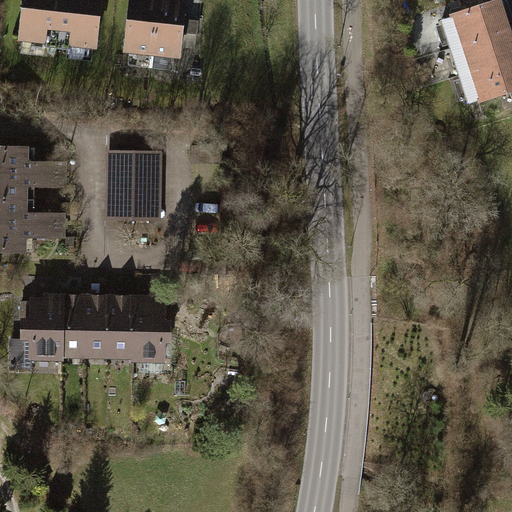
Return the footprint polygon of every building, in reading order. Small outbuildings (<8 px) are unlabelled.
[(28,0),(23,61),(107,69),(113,0),(28,0)] [(138,0),(131,72),(161,74),(167,0),(138,0)] [(167,0),(161,74),(192,77),(195,39),(199,2),(171,0),(167,0)] [(511,24),(505,3),(443,22),(470,114),(511,100),(511,24)] [(0,151),(0,184),(39,185),(39,152),(0,151)] [(169,163),(110,162),(109,230),(168,231),(169,163)] [(0,184),(0,217),(38,218),(39,185),(0,184)] [(92,187),(91,220),(108,220),(108,187),(92,187)] [(0,217),(0,249),(37,251),(38,218),(0,217)] [(0,249),(0,282),(37,284),(37,251),(0,249)] [(34,382),(62,383),(64,310),(35,309),(34,382)] [(62,383),(91,383),(93,310),(64,310),(62,383)] [(91,383),(120,384),(121,311),(93,310),(91,383)] [(120,384),(149,385),(150,311),(121,311),(120,384)] [(149,385),(177,385),(179,312),(150,311),(149,385)]
